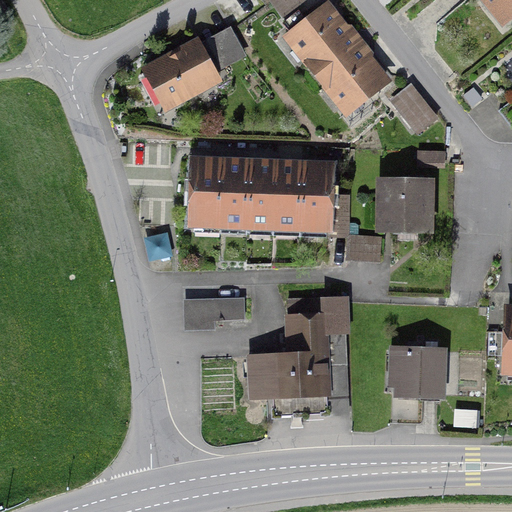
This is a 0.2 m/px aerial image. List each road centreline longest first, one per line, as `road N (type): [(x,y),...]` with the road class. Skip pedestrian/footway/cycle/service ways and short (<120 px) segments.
road 1 (tertiary): [(151,499),(139,345),(120,248),(57,60)]
road 2 (primary): [(511,466),(335,470),(151,499)]
road 3 (residential): [(362,0),(502,184)]
road 4 (residential): [(195,0),(94,52),(57,60)]
